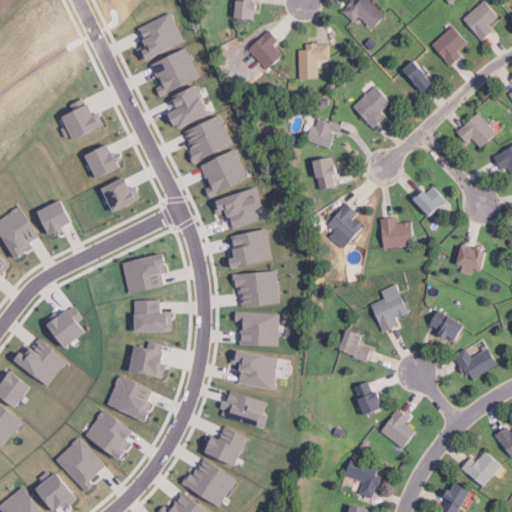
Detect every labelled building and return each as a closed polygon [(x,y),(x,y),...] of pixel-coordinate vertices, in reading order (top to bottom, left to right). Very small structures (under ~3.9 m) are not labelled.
[(257,0),(238,0),(237,18),(256,19),(257,0)] [(371,0),(354,0),(344,10),(356,22),(361,16),(374,29),(387,16),(371,0)] [(495,31),(490,25),(500,16),(486,0),(465,18),(485,40),(495,31)] [(175,13),(189,41),(148,61),(142,49),(152,44),(145,28),(175,13)] [(468,53),(460,45),(465,40),(452,27),(435,45),(456,66),(468,53)] [(275,45),(280,40),(270,29),(250,49),(270,69),(284,55),(275,45)] [(301,78),(320,78),(320,58),(331,58),(331,44),(301,44),(301,78)] [(158,64),(167,84),(161,87),(165,95),(204,77),(191,48),(158,64)] [(427,93),(438,83),(416,60),(406,70),(427,93)] [(203,83),(177,95),(183,109),(175,113),(180,124),(186,121),(189,127),(217,114),(203,83)] [(383,112),(394,102),(377,85),(355,106),(376,128),(388,117),(383,112)] [(95,103),(91,105),(88,98),(75,104),(78,112),(69,116),(72,124),(66,127),(71,138),(79,134),(81,139),(109,126),(102,112),(100,113),(95,103)] [(474,137),(483,147),(499,132),(479,113),(459,132),(469,142),(474,137)] [(225,116),(238,145),(196,163),(193,156),(196,154),(194,150),(196,149),(188,131),(225,116)] [(342,126),(317,118),(310,140),(334,148),(342,126)] [(114,144),(92,155),(103,179),(129,167),(121,151),(118,153),(114,144)] [(511,146),(496,156),(504,170),(510,167),(511,170),(511,146)] [(241,151),(254,180),(214,198),(210,189),(215,187),(206,166),(241,151)] [(310,161),(313,178),(316,177),(318,190),(334,187),(329,157),(310,161)] [(134,175),(107,188),(119,213),(145,200),(134,175)] [(433,215),(449,199),(433,184),(417,200),(433,215)] [(217,202),(260,187),(270,216),(239,227),(233,212),(222,216),(217,202)] [(42,209),(67,198),(78,222),(65,228),(67,230),(54,236),(42,209)] [(354,217),(359,212),(348,202),(329,223),(351,242),(365,227),(354,217)] [(0,223),(22,259),(30,254),(28,251),(37,245),(34,242),(43,236),(24,207),(0,223)] [(414,222),(399,223),(399,217),(383,218),(385,247),(416,245),(414,222)] [(271,228),(277,259),(238,267),(234,248),(238,247),(236,236),(271,228)] [(490,250),(466,243),(458,269),(474,274),(476,268),(484,270),(490,250)] [(0,251),(13,263),(3,275),(0,273),(0,251)] [(134,293),(128,262),(171,254),(173,262),(167,264),(169,273),(166,273),(169,286),(134,293)] [(281,270),(284,303),(246,306),(244,286),(239,287),(238,273),(281,270)] [(373,304),(386,332),(400,326),(396,319),(411,312),(402,291),(373,304)] [(140,300),(140,332),(176,332),(176,313),(165,313),(165,300),(140,300)] [(49,319),(70,349),(93,333),(83,320),(86,317),(78,306),(63,317),(59,312),(49,319)] [(431,322),(456,343),(468,329),(443,308),(431,322)] [(283,345),(245,343),(246,321),(239,321),(240,312),(284,314),(283,345)] [(367,336),(351,329),(341,350),(369,362),(375,348),(363,344),(367,336)] [(18,359),(50,385),(70,361),(43,339),(35,349),(29,344),(18,359)] [(142,344),(137,371),(167,376),(171,352),(167,351),(168,344),(152,341),(151,346),(142,344)] [(456,355),(472,381),(500,364),(489,346),(473,355),(469,347),(456,355)] [(277,390),(283,357),(238,349),(236,362),(245,364),(241,383),(277,390)] [(21,406),(36,387),(16,370),(12,375),(8,372),(2,379),(9,384),(2,391),(21,406)] [(157,390),(125,375),(113,403),(153,420),(156,413),(151,411),(156,402),(153,400),(157,390)] [(356,386),(367,414),(385,407),(374,378),(356,386)] [(226,414),(228,409),(225,408),(227,400),(232,401),(235,391),(269,401),(265,414),(271,416),(268,427),(226,414)] [(0,398),(28,422),(7,447),(0,441),(0,398)] [(405,447),(418,430),(408,422),(412,416),(400,407),(382,429),(405,447)] [(127,460),(91,435),(108,410),(138,430),(131,440),(134,443),(129,450),(133,452),(127,460)] [(252,437),(229,426),(224,438),(213,433),(206,450),(241,466),(249,450),(247,449),(252,437)] [(511,431),(509,426),(497,434),(511,457),(511,431)] [(340,436),(333,432),(336,427),(343,430),(340,436)] [(91,492),(61,459),(85,437),(110,465),(100,474),(102,476),(94,483),(98,486),(91,492)] [(473,456),(464,467),(486,485),(504,464),(487,450),(479,460),(473,456)] [(375,497),(385,468),(353,457),(347,475),(365,481),(361,492),(375,497)] [(239,479),(223,505),(186,482),(193,471),(199,474),(208,460),(239,479)] [(62,511),(43,489),(49,483),(44,477),(52,471),(57,477),(62,472),(81,495),(79,496),(82,499),(71,508),(70,506),(62,511)] [(437,507),(445,511),(455,511),(468,490),(454,481),(437,507)] [(7,511),(2,506),(27,485),(50,511),(7,511)] [(212,511),(164,511),(163,511),(169,505),(172,508),(188,491),(212,511)] [(371,511),(372,508),(353,503),(350,511),(371,511)]
